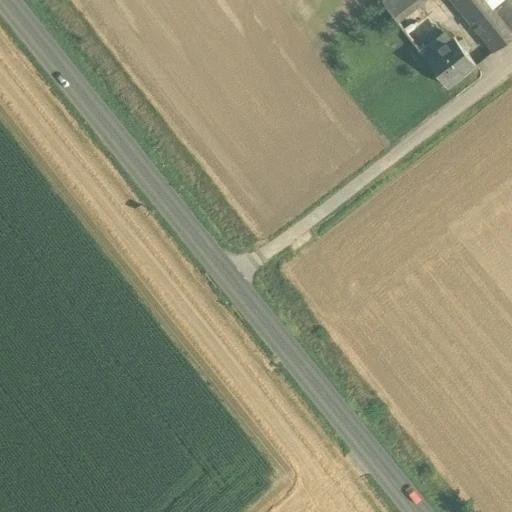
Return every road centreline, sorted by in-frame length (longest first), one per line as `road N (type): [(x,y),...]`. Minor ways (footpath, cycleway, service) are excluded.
road 1 (tertiary): [(3,0),(227,282)]
road 2 (residential): [(511,64),(227,282)]
road 3 (tertiary): [(227,282),(406,511)]
